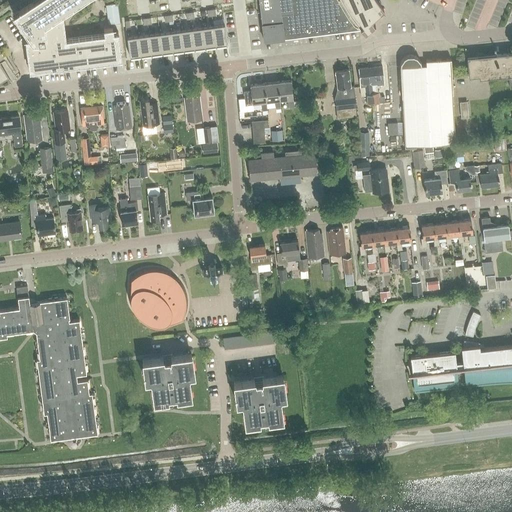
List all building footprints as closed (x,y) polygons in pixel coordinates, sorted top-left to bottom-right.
[(34,2),(19,12),(20,14),(15,17),(25,33),(26,33),(30,39),(25,39),(29,67),(35,67),(35,69),(50,67),(50,65),(61,63),(61,66),(76,64),(76,61),(87,60),(87,62),(103,60),(102,58),(113,56),(114,59),(122,58),(118,32),(113,33),(113,28),(104,29),(104,34),(66,39),(62,13),(81,0),(41,0),(36,4),(34,2)] [(283,39),(359,30),(360,28),(365,33),(365,32),(375,24),(375,23),(374,24),(371,20),(383,10),(384,10),(383,9),(376,0),(258,0),(261,16),(267,15),(268,23),(281,21),(283,39)] [(117,4),(106,5),(107,11),(109,25),(119,24),(117,10),(117,4)] [(267,15),(261,16),(264,42),(283,39),(281,21),(268,23),(267,15)] [(225,23),(214,25),(216,45),(227,43),(225,23)] [(214,25),(203,26),(206,46),(216,45),(214,25)] [(203,26),(192,28),(195,48),(206,46),(203,26)] [(192,28),(181,29),(184,49),(195,48),(192,28)] [(181,29),(171,30),(174,50),(184,49),(181,29)] [(171,30),(160,32),(163,52),(174,50),(171,30)] [(160,32),(149,33),(152,53),(163,52),(160,32)] [(149,33),(138,35),(141,55),(152,53),(149,33)] [(138,35),(127,36),(129,56),(141,55),(138,35)] [(1,54),(0,52),(0,85),(9,80),(12,84),(0,64),(5,61),(17,80),(18,80),(15,76),(20,73),(9,57),(7,59),(3,53),(1,54)] [(511,54),(468,59),(470,78),(508,74),(510,88),(511,87),(511,54)] [(451,60),(426,61),(426,66),(420,66),(420,63),(416,58),(413,56),(407,56),(404,58),(400,63),(400,67),(401,97),(402,97),(404,147),(454,145),(452,95),(451,60)] [(370,68),(372,87),(377,86),(384,85),(382,67),(370,68)] [(373,93),(372,87),(370,68),(358,69),(360,88),(364,87),(366,105),(374,104),(373,93)] [(349,70),(335,72),(338,97),(334,98),(337,119),(357,116),(356,107),(353,85),(351,86),(349,70)] [(279,101),(288,100),(289,108),(294,107),(290,80),(277,82),(279,101)] [(281,109),(279,101),(277,82),(263,84),(266,102),(274,101),(275,110),(281,109)] [(266,102),(263,84),(250,86),(250,92),(243,93),(246,106),(253,105),(254,110),(261,109),(262,111),(267,111),(266,102)] [(187,94),(187,98),(184,99),(187,122),(202,120),(199,97),(196,97),(196,93),(187,94)] [(143,127),(159,125),(157,103),(149,104),(149,100),(140,101),(143,127)] [(467,102),(459,103),(461,119),(468,118),(467,102)] [(125,103),(116,104),(117,107),(113,107),(116,131),(132,129),(129,106),(126,106),(125,103)] [(97,126),(104,125),(102,106),(80,108),(82,127),(89,126),(90,132),(97,131),(97,126)] [(54,145),(56,162),(66,160),(64,143),(65,143),(63,130),(70,129),(67,110),(53,112),(55,129),(53,129),(55,145),(54,145)] [(35,114),(24,116),(27,142),(42,140),(39,117),(36,118),(35,114)] [(171,115),(163,116),(164,124),(167,124),(167,131),(173,131),(172,124),(171,124),(171,115)] [(14,148),(23,147),(19,116),(0,118),(0,136),(13,135),(14,148)] [(252,129),(264,128),(268,128),(267,120),(251,122),(252,129)] [(388,123),(388,135),(398,135),(398,123),(388,123)] [(204,143),(212,143),(210,128),(197,129),(198,137),(203,136),(204,143)] [(252,136),(264,135),(264,128),(252,129),(252,136)] [(282,130),(271,131),(272,141),(283,140),(282,130)] [(361,151),(369,151),(369,132),(360,132),(361,151)] [(102,146),(109,145),(108,134),(101,134),(102,146)] [(264,135),(252,136),(253,144),(265,143),(264,135)] [(112,149),(125,147),(124,136),(110,138),(112,149)] [(505,138),(477,141),(478,150),(494,149),(495,151),(506,150),(505,138)] [(92,158),(90,139),(81,139),(82,148),(83,148),(84,166),(98,164),(98,158),(92,158)] [(209,145),(202,145),(203,154),(210,153),(217,152),(216,144),(209,145)] [(52,167),(51,149),(40,149),(42,174),(54,173),(53,167),(52,167)] [(261,159),(247,160),(249,181),(280,178),(281,178),(282,180),(298,179),(299,176),(300,176),(317,174),(315,154),(301,155),(301,150),(285,152),(285,157),(274,158),(273,152),(260,154),(261,159)] [(423,151),(412,152),(414,167),(424,165),(423,151)] [(462,151),(450,152),(451,162),(463,161),(462,151)] [(167,170),(183,168),(182,159),(166,161),(167,170)] [(357,165),(353,165),(354,171),(370,169),(369,162),(357,164),(357,165)] [(499,186),(497,174),(503,173),(502,166),(500,164),(488,165),(488,172),(486,172),(486,174),(479,175),(481,188),(499,186)] [(147,176),(146,165),(139,165),(140,177),(147,176)] [(475,173),(475,172),(474,165),(465,166),(466,168),(472,173),(475,173)] [(370,174),(362,174),(363,182),(364,192),(372,191),(373,193),(389,191),(386,169),(370,171),(370,174)] [(435,179),(423,180),(425,195),(442,193),(441,184),(447,184),(447,183),(448,183),(447,171),(446,172),(446,170),(434,172),(435,179)] [(458,170),(447,171),(448,183),(450,182),(450,183),(456,183),(457,191),(470,189),(469,178),(459,179),(458,170)] [(128,179),(129,187),(140,186),(140,178),(128,179)] [(130,200),(141,199),(140,186),(129,187),(130,200)] [(53,187),(47,190),(50,197),(56,195),(53,187)] [(194,216),(214,213),(212,197),(206,198),(205,191),(185,193),(186,201),(192,200),(194,216)] [(166,215),(164,193),(147,195),(151,221),(160,220),(159,216),(166,215)] [(122,225),(138,223),(136,210),(138,210),(137,202),(128,203),(127,198),(119,199),(120,211),(122,225)] [(37,200),(30,201),(31,212),(38,212),(37,200)] [(59,206),(61,222),(68,222),(69,232),(83,230),(80,212),(72,213),(71,205),(59,206)] [(96,209),(95,205),(90,206),(92,223),(98,222),(99,228),(112,226),(109,208),(96,209)] [(37,236),(55,234),(54,218),(46,219),(45,215),(35,216),(37,236)] [(490,226),(489,217),(481,218),(482,227),(483,240),(483,241),(484,253),(503,251),(502,244),(496,244),(496,239),(510,237),(508,224),(490,226)] [(459,234),(458,235),(459,243),(464,242),(463,234),(472,233),(471,219),(458,221),(459,234)] [(447,236),(445,236),(446,245),(451,244),(450,236),(458,235),(459,234),(458,221),(445,223),(447,236)] [(0,224),(0,240),(21,238),(20,223),(0,224)] [(435,237),(433,238),(434,246),(439,246),(438,237),(445,236),(447,236),(445,223),(433,224),(435,237)] [(422,239),(421,239),(422,248),(427,247),(426,239),(433,238),(435,237),(433,224),(421,226),(422,239)] [(327,232),(330,256),(346,253),(343,227),(329,229),(330,231),(327,232)] [(398,242),(396,242),(397,251),(402,250),(401,242),(411,240),(409,227),(396,229),(398,242)] [(386,243),(384,244),(385,252),(390,252),(389,243),(396,242),(398,242),(396,229),(384,230),(386,243)] [(322,233),(318,233),(318,230),(305,232),(308,258),(324,256),(322,233)] [(371,245),(372,254),(377,253),(376,245),(384,244),(386,243),(384,230),(371,232),(373,245),(371,245)] [(361,246),(359,246),(360,255),(365,255),(364,246),(371,245),(373,245),(371,232),(359,233),(361,246)] [(300,260),(299,252),(298,241),(280,243),(281,253),(276,254),(278,265),(283,265),(283,267),(287,267),(287,264),(287,261),(299,260),(300,260)] [(251,274),(246,274),(248,298),(259,297),(258,288),(257,288),(255,270),(258,269),(257,265),(267,264),(269,263),(271,263),(270,262),(270,255),(270,254),(266,255),(264,245),(249,247),(250,258),(250,270),(251,270),(251,274)] [(428,256),(421,257),(422,269),(429,269),(428,256)] [(349,258),(342,259),(344,273),(351,272),(349,258)] [(306,259),(300,260),(299,260),(300,271),(307,271),(306,259)] [(485,274),(494,273),(493,261),(483,262),(485,274)] [(483,265),(468,266),(469,287),(484,286),(483,265)] [(160,326),(163,325),(164,325),(184,318),(186,313),(188,307),(188,303),(187,297),(185,290),(183,285),(180,281),(177,278),(176,280),(169,275),(171,273),(166,271),(161,269),(155,268),(149,268),(144,269),(139,271),(134,273),(130,276),(129,297),(129,300),(129,303),(131,307),(133,310),(137,315),(141,318),(145,321),(150,323),(153,324),(157,325),(160,326)] [(286,269),(278,270),(279,280),(287,279),(286,269)] [(487,290),(496,289),(495,275),(486,276),(487,290)] [(439,281),(427,282),(428,290),(435,289),(436,296),(440,295),(439,281)] [(420,282),(412,283),(414,297),(422,296),(420,282)] [(27,286),(16,287),(18,297),(19,307),(8,309),(0,310),(0,309),(0,337),(7,336),(7,333),(33,330),(35,331),(36,332),(40,358),(37,359),(44,413),(47,413),(50,439),(67,437),(67,439),(68,442),(72,446),(78,445),(81,440),(81,437),(81,435),(97,433),(92,392),(89,393),(87,379),(77,380),(76,374),(86,373),(79,319),(70,320),(67,297),(40,301),(40,302),(36,302),(30,303),(29,295),(27,286)] [(383,292),(379,293),(381,302),(384,302),(384,298),(387,297),(389,297),(388,292),(387,292),(383,292)] [(473,336),(476,325),(480,315),(473,311),(468,323),(465,335),(473,336)] [(272,332),(265,333),(267,345),(274,344),(272,332)] [(412,372),(407,372),(407,373),(412,373),(414,390),(419,389),(458,385),(457,373),(456,368),(463,367),(464,373),(465,384),(490,382),(503,381),(511,380),(511,345),(484,348),(479,349),(479,345),(473,346),(463,347),(463,354),(463,360),(463,366),(456,367),(456,362),(455,351),(438,353),(425,354),(410,356),(412,369),(412,372)] [(191,353),(142,360),(144,375),(150,375),(154,400),(191,395),(188,370),(194,369),(191,353)] [(242,397),(245,422),(282,417),(279,392),(285,391),(283,375),(234,382),(236,398),(242,397)]
